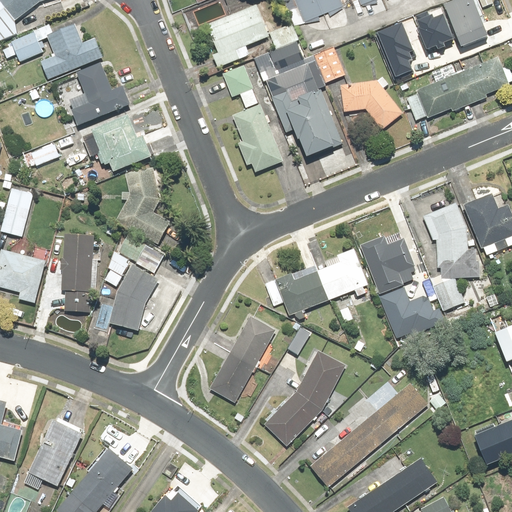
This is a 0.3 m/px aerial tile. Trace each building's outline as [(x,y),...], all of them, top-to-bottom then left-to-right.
[(0,0),(0,35),(4,40),(22,27),(20,24),(49,2),(53,0),(0,0)] [(296,0),(305,22),(324,14),(318,0),(296,0)] [(318,0),(324,14),(345,7),(342,0),(318,0)] [(474,0),(461,0),(445,7),(465,56),(492,45),(474,0)] [(222,56),(217,58),(221,71),(272,44),(258,3),(212,27),(222,56)] [(430,13),(418,18),(422,27),(420,28),(429,48),(455,37),(445,14),(437,17),(436,14),(431,16),(430,13)] [(80,23),(48,39),(52,52),(42,57),(50,83),(103,57),(96,34),(85,40),(80,23)] [(405,23),(381,32),(398,76),(415,69),(412,59),(416,58),(413,51),(416,50),(405,23)] [(337,47),(314,57),(328,87),(350,78),(337,47)] [(312,61),(274,77),(309,160),(347,144),(312,61)] [(80,72),(86,96),(72,102),(79,129),(133,104),(127,82),(112,88),(104,62),(80,72)] [(420,94),(430,119),(508,88),(498,62),(420,94)] [(260,105),(245,67),(226,74),(235,99),(242,96),(247,109),(260,105)] [(364,111),(387,133),(407,114),(376,83),(341,87),(345,114),(364,111)] [(267,105),(236,117),(259,172),(289,160),(267,105)] [(132,117),(93,132),(108,173),(147,159),(132,117)] [(38,164),(39,167),(63,157),(58,146),(35,156),(34,153),(25,156),(30,168),(38,164)] [(92,165),(77,173),(86,189),(101,182),(92,165)] [(174,223),(159,214),(156,169),(129,170),(130,198),(117,222),(161,246),(174,223)] [(40,191),(14,185),(3,232),(29,238),(40,191)] [(511,231),(499,196),(467,207),(482,247),(511,236),(511,231)] [(427,216),(438,238),(439,270),(471,269),(469,226),(457,201),(427,216)] [(121,228),(111,225),(108,235),(118,238),(121,228)] [(100,232),(66,232),(66,311),(99,311),(100,232)] [(386,233),(363,243),(381,290),(405,281),(401,272),(418,265),(407,235),(390,242),(386,233)] [(279,279),(292,316),(371,288),(357,250),(279,279)] [(0,271),(0,285),(9,287),(8,291),(24,294),(22,301),(40,305),(48,260),(3,252),(0,271)] [(139,335),(159,280),(124,268),(104,322),(139,335)] [(457,280),(435,288),(444,312),(466,304),(465,302),(457,280)] [(478,289),(466,288),(465,302),(470,302),(470,308),(486,309),(488,282),(478,281),(478,289)] [(407,285),(381,297),(398,336),(412,330),(413,333),(446,320),(441,307),(435,309),(429,294),(414,301),(407,285)] [(352,307),(341,311),(346,324),(357,320),(352,307)] [(281,328),(253,313),(212,390),(239,405),(281,328)] [(511,323),(495,331),(508,362),(511,360),(511,323)] [(310,331),(302,327),(290,347),(299,352),(310,331)] [(297,393),(265,422),(286,445),(318,417),(348,368),(320,352),(297,393)] [(411,383),(378,410),(396,432),(429,405),(411,383)] [(0,453),(13,459),(22,421),(7,416),(10,402),(0,398),(0,453)] [(310,466),(329,488),(396,432),(378,410),(310,466)] [(89,428),(58,413),(31,467),(61,483),(89,428)] [(511,419),(474,434),(486,464),(511,454),(511,419)] [(93,511),(138,463),(116,443),(60,506),(66,511),(93,511)] [(350,506),(354,511),(399,511),(441,484),(423,456),(350,506)] [(175,486),(155,511),(197,511),(202,506),(175,486)] [(453,511),(446,496),(423,506),(425,511),(453,511)]
